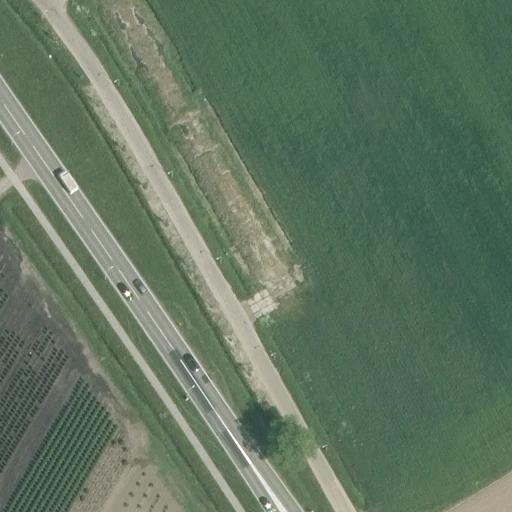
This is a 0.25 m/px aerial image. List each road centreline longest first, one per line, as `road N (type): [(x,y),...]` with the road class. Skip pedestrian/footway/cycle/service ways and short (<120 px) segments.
road 1 (unclassified): [(341,511),(107,93),(43,0)]
road 2 (tertiary): [(281,511),(0,98)]
